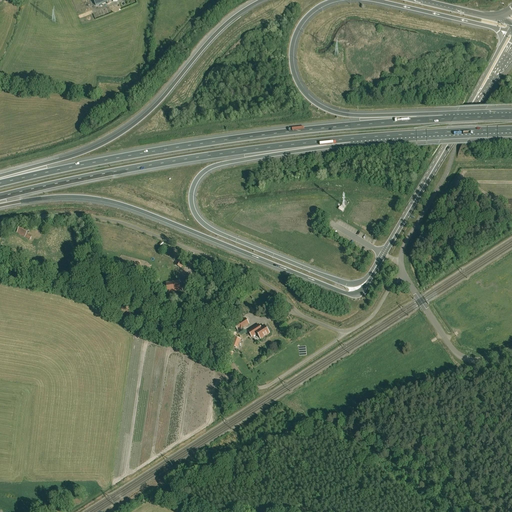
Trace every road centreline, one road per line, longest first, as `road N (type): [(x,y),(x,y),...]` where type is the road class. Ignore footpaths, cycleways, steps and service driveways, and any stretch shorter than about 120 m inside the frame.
road 1 (residential): [(404,274),(370,318),(345,333),(296,313),(246,273),(118,222),(63,215),(0,224)]
road 2 (motorway): [(444,118),(212,141),(0,183)]
road 3 (motorway): [(362,290),(206,226),(191,202),(194,184),(213,165),(351,138)]
road 4 (motorway): [(0,205),(55,196),(105,200),(346,293),(362,290)]
road 5 (motorway): [(0,196),(186,158),(351,138)]
road 6 (motorway): [(261,0),(216,31),(162,96),(118,133),(0,178)]
road 7 (motorway): [(444,118),(337,113),(303,92),(293,76),(293,40),(311,12),(335,0)]
road 8 (track): [(114,511),(149,489),(318,422)]
road 9 (primary): [(383,253),(472,102)]
road 10 (motorway): [(351,138),(511,129)]
road 11 (unclassified): [(511,348),(476,360),(455,353),(404,274)]
road 12 (motorway): [(374,0),(509,30)]
